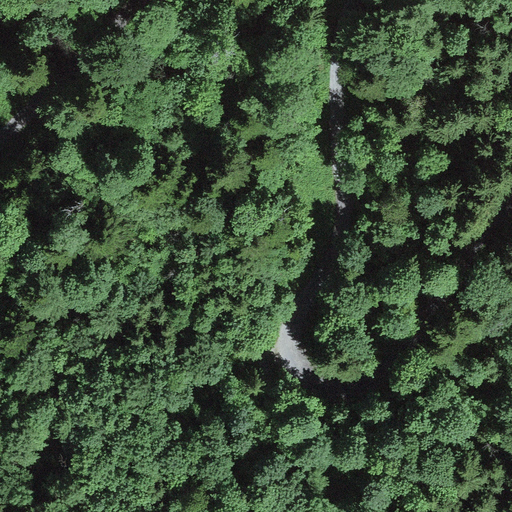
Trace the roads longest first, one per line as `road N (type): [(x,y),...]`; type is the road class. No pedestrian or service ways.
road 1 (track): [(297,323),(315,373),(345,390),(372,385),(511,205)]
road 2 (track): [(358,0),(341,112),(348,206),(339,244),(297,323)]
road 3 (track): [(0,151),(154,0)]
